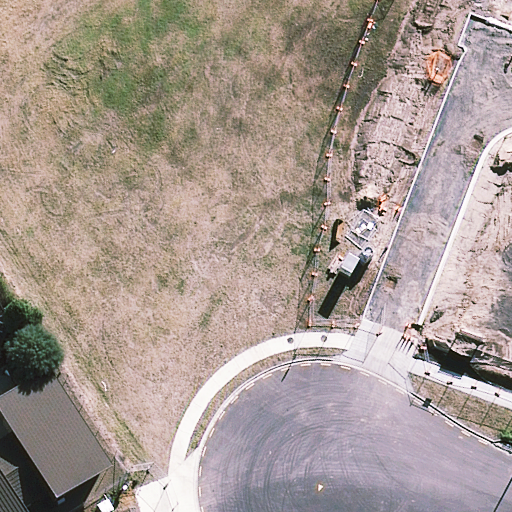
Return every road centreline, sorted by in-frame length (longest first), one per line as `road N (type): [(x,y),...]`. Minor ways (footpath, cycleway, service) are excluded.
road 1 (residential): [(305,486),(481,104),(511,79)]
road 2 (residential): [(511,495),(463,477),(305,486)]
